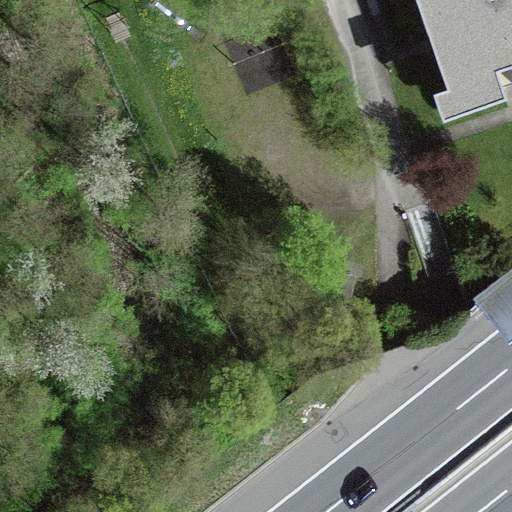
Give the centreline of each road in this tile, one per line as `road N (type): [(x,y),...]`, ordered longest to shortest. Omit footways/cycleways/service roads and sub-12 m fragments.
road 1 (motorway): [(511,364),(325,511)]
road 2 (track): [(338,0),(419,203)]
